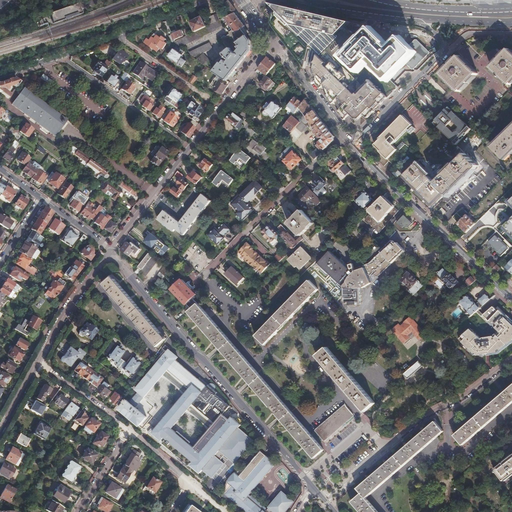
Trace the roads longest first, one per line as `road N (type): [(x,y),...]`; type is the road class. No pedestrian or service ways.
road 1 (residential): [(109,247),(305,479)]
road 2 (residential): [(270,41),(109,247)]
road 3 (residential): [(511,299),(351,147)]
road 4 (residential): [(205,0),(0,74)]
road 5 (residential): [(200,277),(342,135)]
road 6 (primary): [(511,13),(352,0)]
road 7 (residential): [(511,359),(385,447)]
road 8 (residential): [(109,247),(36,362)]
road 9 (residential): [(351,147),(443,53)]
